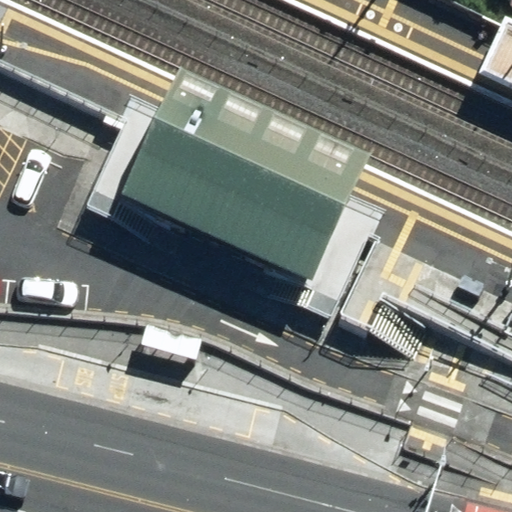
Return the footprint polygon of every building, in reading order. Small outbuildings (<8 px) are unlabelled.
[(511,33),(489,83),(511,93),(511,33)] [(185,75),(167,112),(351,199),(369,161),(185,75)] [(143,163),(327,249),(351,199),(167,112),(143,163)] [(143,163),(126,198),(310,282),(327,249),(143,163)] [(201,340),(151,326),(146,344),(196,358),(201,340)]
